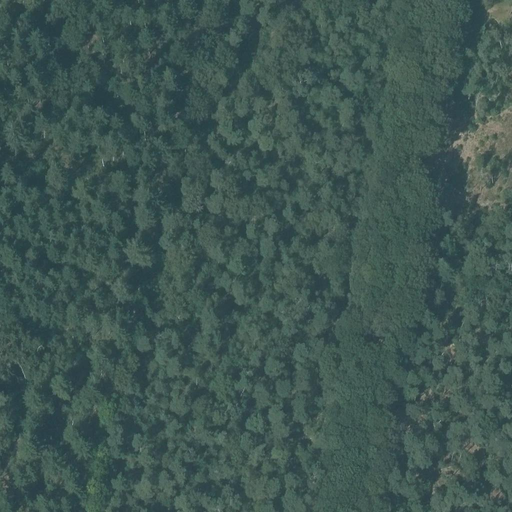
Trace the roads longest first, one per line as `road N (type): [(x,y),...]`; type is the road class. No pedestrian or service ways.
road 1 (track): [(204,0),(77,511)]
road 2 (track): [(431,0),(388,267),(511,290)]
